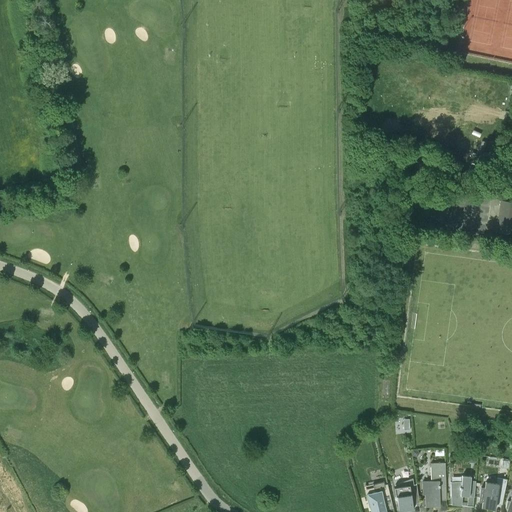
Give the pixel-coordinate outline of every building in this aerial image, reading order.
[(467,196),(452,195),(451,212),(466,213),(467,196)] [(490,198),(469,195),(466,214),(464,213),(463,223),(479,225),(481,213),(488,214),(490,198)] [(511,201),(501,200),(496,232),(511,234),(511,201)] [(439,500),(446,500),(445,483),(445,463),(430,463),(431,481),(422,481),(423,494),(425,494),(426,506),(435,506),(435,503),(439,503),(439,500)] [(474,497),(475,481),(470,480),(471,476),(462,475),(461,481),(450,482),(451,504),(461,505),(462,496),(474,497)] [(395,497),(397,497),(399,511),(413,509),(412,503),(419,502),(416,483),(415,483),(416,484),(413,484),(413,478),(395,485),(395,487),(394,487),(395,497)] [(501,504),(507,479),(497,478),(496,483),(485,482),(485,488),(481,487),(479,501),(482,502),(481,508),(482,508),(482,507),(482,506),(491,507),(491,509),(494,509),(495,503),(501,504)] [(370,507),(370,511),(386,511),(386,509),(393,508),(387,484),(385,484),(384,481),(373,484),(375,495),(366,497),(369,507),(370,507)]
